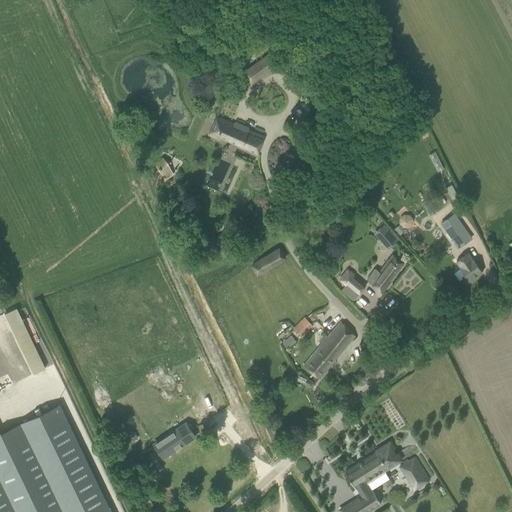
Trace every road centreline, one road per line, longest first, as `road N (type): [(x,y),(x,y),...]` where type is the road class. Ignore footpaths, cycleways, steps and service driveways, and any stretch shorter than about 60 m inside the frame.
road 1 (unclassified): [(231,511),(389,371),(511,289)]
road 2 (unknown): [(270,171),(286,242),(300,266),(389,371)]
